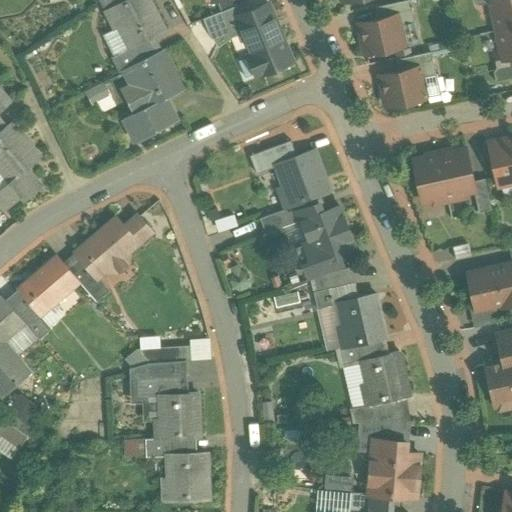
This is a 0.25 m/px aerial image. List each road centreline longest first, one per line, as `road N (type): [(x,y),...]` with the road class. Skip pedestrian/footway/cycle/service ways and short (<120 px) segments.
road 1 (residential): [(365,140),(450,388),(450,511)]
road 2 (residential): [(164,162),(242,400),(240,511)]
road 3 (residential): [(334,81),(164,162)]
road 4 (residential): [(164,162),(39,224),(0,253)]
road 5 (residential): [(511,108),(365,140)]
